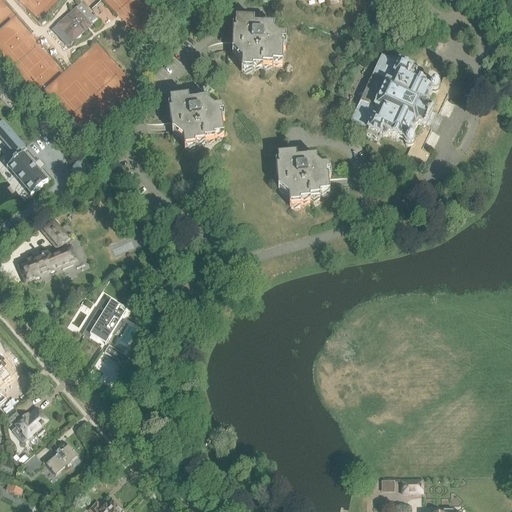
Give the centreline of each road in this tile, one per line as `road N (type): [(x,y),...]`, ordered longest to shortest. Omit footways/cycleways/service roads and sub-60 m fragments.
road 1 (residential): [(228,264),(368,223),(424,188),(471,86),(473,52),(457,7)]
road 2 (residential): [(242,0),(144,111),(131,161),(228,264)]
road 3 (residential): [(259,511),(190,448),(163,403),(156,371),(154,338),(169,307),(228,264)]
road 4 (residential): [(0,291),(190,511)]
